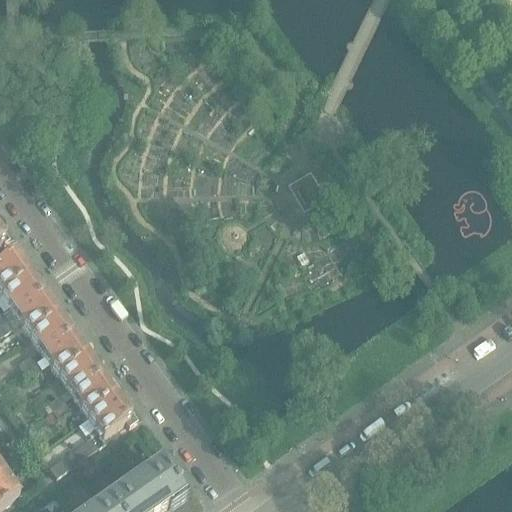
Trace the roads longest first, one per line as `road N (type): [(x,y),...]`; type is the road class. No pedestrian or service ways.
road 1 (residential): [(245,511),(0,170)]
road 2 (residential): [(511,352),(281,511)]
